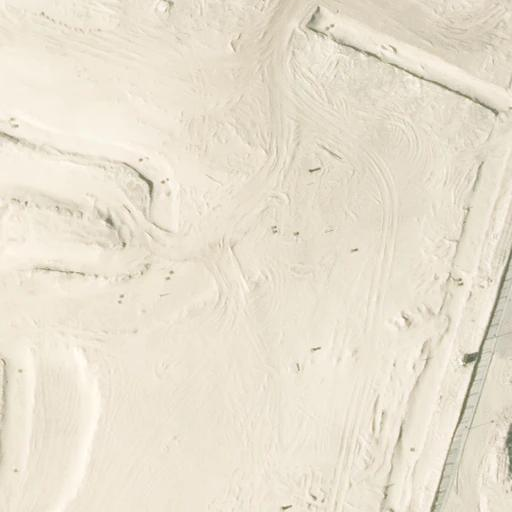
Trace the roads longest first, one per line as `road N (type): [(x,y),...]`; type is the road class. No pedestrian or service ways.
road 1 (unknown): [(171,0),(282,35),(305,63),(287,297),(287,456),(274,511)]
road 2 (unclassified): [(453,511),(511,320)]
